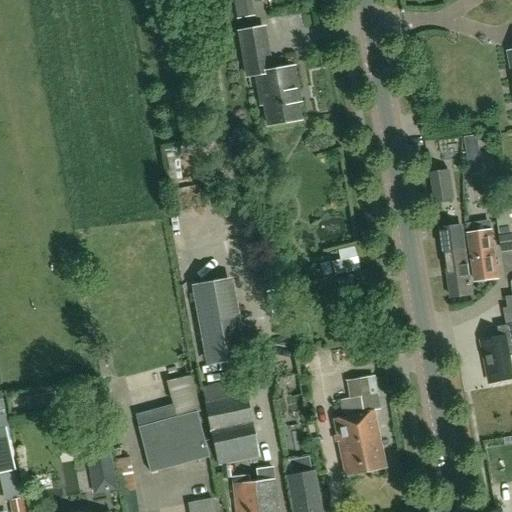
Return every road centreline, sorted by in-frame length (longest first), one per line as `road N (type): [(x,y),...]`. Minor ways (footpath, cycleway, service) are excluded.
road 1 (secondary): [(455,511),(365,0)]
road 2 (track): [(227,173),(199,0)]
